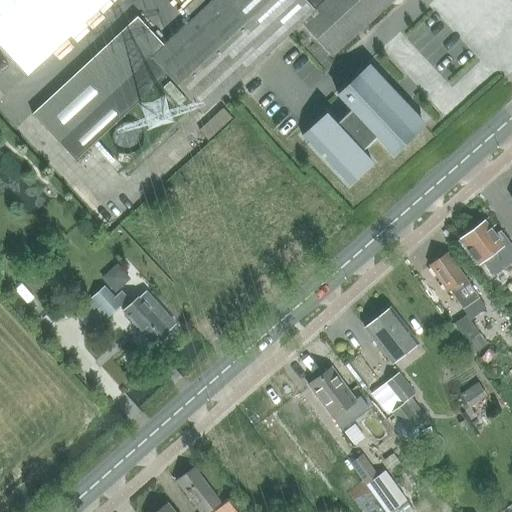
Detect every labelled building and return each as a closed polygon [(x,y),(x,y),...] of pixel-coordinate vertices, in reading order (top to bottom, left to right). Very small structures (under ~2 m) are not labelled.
[(0,0),(0,47),(25,75),(105,0),(0,0)] [(211,0),(162,46),(138,20),(31,118),(75,166),(171,77),(204,113),(302,23),(332,56),(392,0),(211,0)] [(412,134),(424,124),(373,66),(340,95),(353,110),(337,125),(328,114),(304,135),(349,185),(373,164),(362,152),(378,137),(394,155),(415,137),(412,134)] [(484,222),(467,235),(473,243),(467,248),(486,274),(491,280),(511,263),(511,246),(501,232),(495,236),(484,222)] [(462,308),(468,305),(469,304),(472,309),(479,304),(476,299),(478,298),(448,254),(430,266),(447,292),(450,290),(462,308)] [(92,299),(107,317),(119,306),(113,300),(104,289),(92,299)] [(119,306),(126,314),(154,346),(158,343),(162,343),(166,339),(165,336),(170,331),(169,329),(175,324),(146,291),(139,298),(138,297),(131,303),(121,293),(113,300),(119,306)] [(367,330),(393,362),(417,343),(390,309),(377,319),(372,319),(366,323),(367,330)] [(467,342),(461,346),(469,357),(487,345),(479,334),(465,316),(454,324),(467,342)] [(355,401),(332,369),(308,386),(332,419),(334,417),(342,428),(369,408),(361,397),(355,401)] [(385,383),(401,405),(393,411),(410,433),(425,422),(408,400),(415,395),(398,374),(392,378),(385,383)] [(461,395),(470,408),(486,397),(478,384),(461,395)] [(393,453),(383,460),(390,470),(400,463),(393,453)] [(363,456),(352,464),(387,511),(412,511),(414,511),(406,500),(384,471),(378,475),(363,456)] [(177,480),(201,511),(208,511),(221,502),(194,467),(177,480)] [(221,502),(208,511),(236,511),(226,498),(221,502)]
